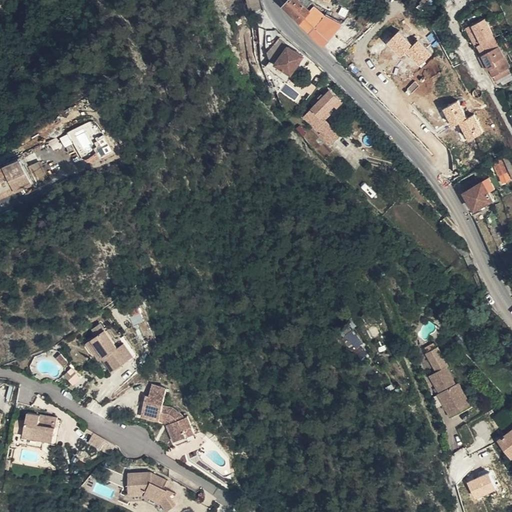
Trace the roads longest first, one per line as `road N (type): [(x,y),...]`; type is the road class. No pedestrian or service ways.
road 1 (tertiary): [(511,308),(443,183),(273,0)]
road 2 (residential): [(0,372),(19,374),(249,511)]
